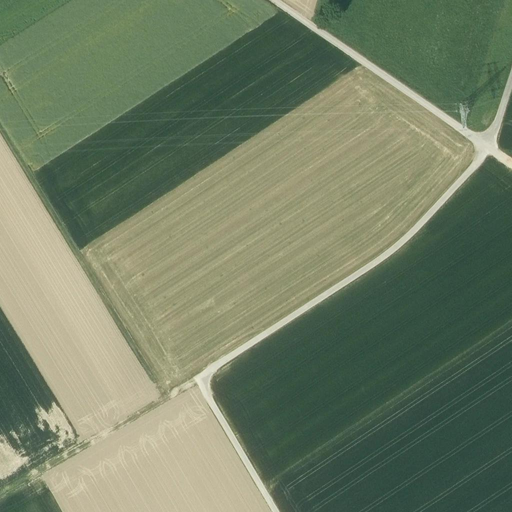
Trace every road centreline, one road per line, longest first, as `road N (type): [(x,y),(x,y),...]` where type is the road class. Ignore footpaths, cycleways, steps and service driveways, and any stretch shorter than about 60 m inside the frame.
road 1 (track): [(203,381),(387,254),(487,147)]
road 2 (track): [(0,126),(164,400)]
road 3 (track): [(487,147),(271,0)]
road 4 (track): [(203,381),(0,492)]
road 5 (track): [(275,511),(203,381)]
